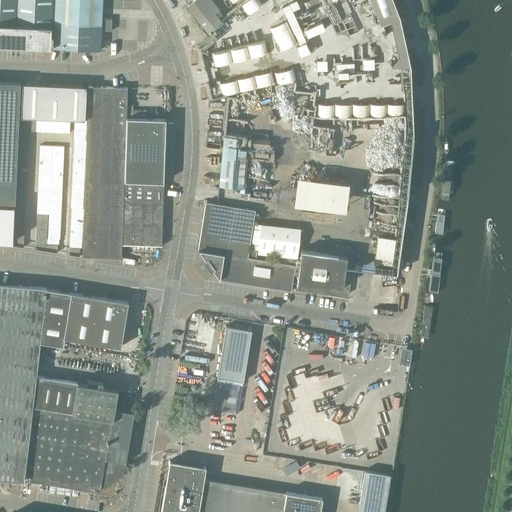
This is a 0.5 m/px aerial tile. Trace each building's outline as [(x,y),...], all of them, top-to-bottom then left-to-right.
[(0,0),(0,46),(9,47),(9,46),(21,47),(21,48),(22,48),(22,47),(36,48),(50,48),(50,38),(51,27),(52,0),(0,0)] [(55,0),(53,48),(100,50),(102,0),(55,0)] [(210,0),(193,0),(187,5),(207,31),(220,20),(217,16),(221,13),(210,0)] [(370,0),(380,24),(399,16),(392,0),(370,0)] [(104,19),(103,31),(111,31),(112,19),(104,19)] [(14,206),(15,193),(17,148),(17,144),(18,124),(19,94),(20,83),(0,82),(0,239),(0,240),(12,241),(13,206),(14,206)] [(22,83),(20,117),(84,120),(86,86),(22,83)] [(126,139),(126,118),(127,111),(127,88),(88,86),(88,87),(82,256),(82,257),(121,258),(123,223),(123,202),(124,181),(125,160),(126,139)] [(19,118),(18,136),(28,137),(29,131),(29,119),(19,118)] [(146,118),(126,118),(126,139),(165,140),(165,119),(146,118)] [(224,136),(219,186),(243,188),(247,138),(224,136)] [(165,140),(126,139),(125,160),(164,161),(165,140)] [(164,161),(125,160),(124,181),(163,182),(164,161)] [(451,166),(442,165),(438,198),(447,200),(451,166)] [(162,204),(163,182),(124,181),(123,202),(162,204)] [(162,224),(163,204),(162,204),(123,202),(123,223),(162,224)] [(219,279),(291,291),(295,265),(255,259),(257,251),(249,250),(255,210),(206,202),(198,250),(219,279)] [(161,245),(162,224),(123,223),(122,244),(162,246),(162,245),(161,245)] [(327,253),(301,250),(296,286),(303,287),(303,286),(305,285),(308,285),(309,288),(310,287),(312,286),(314,286),(316,288),(318,287),(321,287),(322,289),(323,289),(324,287),(327,288),(329,290),(335,291),(336,285),(345,286),(345,285),(349,286),(348,294),(353,267),(354,256),(355,252),(351,247),(337,245),(337,246),(336,246),(335,247),(334,254),(327,253)] [(0,478),(24,481),(24,476),(36,377),(40,342),(46,288),(0,283),(0,478)] [(426,285),(422,311),(430,312),(434,286),(426,285)] [(82,294),(71,292),(67,292),(53,289),(46,288),(40,342),(62,346),(63,338),(120,347),(128,301),(126,301),(109,298),(101,297),(92,296),(91,295),(82,294)] [(430,315),(424,314),(419,350),(425,351),(430,315)] [(226,326),(218,377),(243,381),(252,330),(226,326)] [(344,338),(339,337),(336,355),(356,358),(358,340),(354,339),(344,338)] [(405,348),(403,360),(410,361),(412,349),(405,348)] [(86,384),(77,382),(36,377),(24,476),(32,478),(30,482),(90,492),(90,487),(100,490),(100,488),(120,474),(121,472),(124,472),(129,443),(133,444),(133,433),(130,433),(136,393),(102,386),(103,382),(87,380),(86,384)] [(238,390),(220,387),(216,407),(235,410),(238,390)] [(319,511),(322,498),(204,479),(206,467),(169,461),(160,511),(319,511)] [(364,470),(359,504),(385,508),(390,475),(364,470)]
